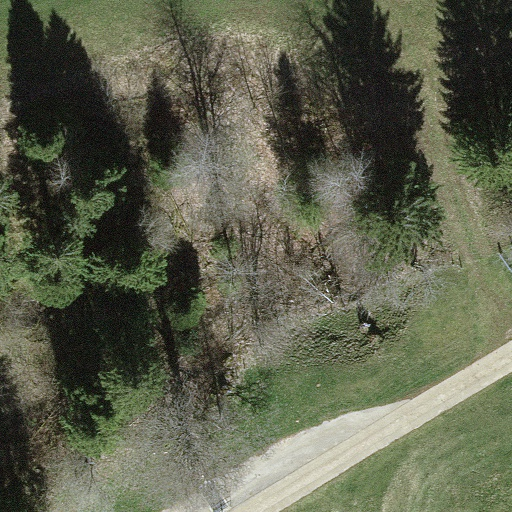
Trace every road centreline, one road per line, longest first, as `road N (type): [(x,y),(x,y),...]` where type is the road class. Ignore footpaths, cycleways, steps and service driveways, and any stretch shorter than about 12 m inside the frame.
road 1 (track): [(511,329),(422,99),(345,6)]
road 2 (track): [(254,511),(511,354)]
